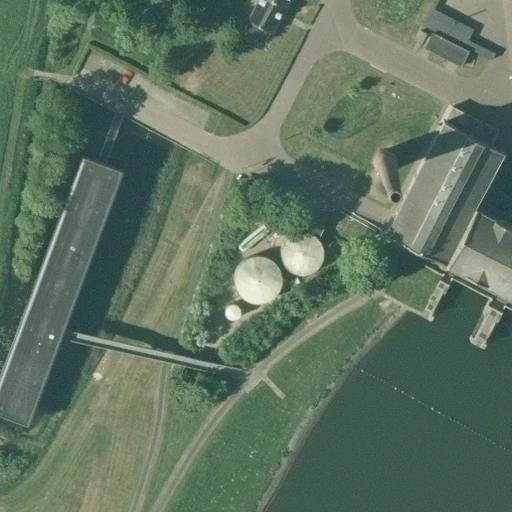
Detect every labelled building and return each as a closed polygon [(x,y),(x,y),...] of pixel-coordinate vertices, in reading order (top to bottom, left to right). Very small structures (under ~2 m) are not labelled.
[(270,32),(286,1),(286,0),(257,0),(247,20),(248,21),(245,28),(245,34),(259,41),(264,38),(268,31),(270,32)] [(433,11),(425,27),(468,49),(476,33),(433,11)] [(460,66),(467,51),(431,33),(424,48),(460,66)] [(442,120),(395,212),(388,225),(384,233),(443,263),(511,298),(511,227),(473,207),(502,151),(489,144),(496,130),(451,106),(443,120),(442,120)] [(385,151),(383,151),(378,153),(375,156),(374,160),(375,165),(377,168),(379,170),(383,171),(386,170),(389,169),(392,166),(393,163),(393,159),(392,155),(390,153),(387,151),(385,151)] [(65,322),(122,170),(101,162),(80,154),(0,369),(0,398),(32,411),(28,422),(29,422),(62,330),(64,326),(65,322)] [(275,225),(275,224),(275,223),(275,222),(275,221),(274,220),(274,219),(273,219),(273,218),(272,218),(272,217),(271,216),(270,216),(270,215),(269,215),(268,215),(267,215),(267,214),(266,214),(265,214),(264,214),(263,214),(262,214),(262,215),(261,215),(260,215),(259,216),(258,216),(258,217),(257,217),(257,218),(256,218),(256,219),(255,220),(255,221),(254,222),(254,223),(254,224),(254,225),(254,226),(254,227),(254,228),(255,229),(255,230),(255,231),(256,231),(256,232),(257,232),(257,233),(258,233),(258,234),(259,234),(260,235),(261,235),(262,235),(262,236),(263,236),(264,236),(265,236),(266,236),(267,236),(268,235),(269,235),(270,235),(270,234),(271,234),(272,233),(273,232),(273,231),(274,231),(274,230),(275,229),(275,228),(275,227),(275,226),(275,225)] [(279,251),(279,252),(279,255),(279,257),(279,258),(280,260),(281,262),(282,264),(284,266),(285,267),(286,269),(288,270),(291,272),(295,273),(298,274),(299,274),(303,274),(305,273),(307,273),(311,271),(312,270),(315,268),(316,267),(318,265),(318,264),(319,262),(320,260),(321,258),(321,256),(322,253),(322,251),(321,249),(321,246),(320,245),(320,244),(318,241),(318,240),(316,238),(313,235),(312,234),(310,233),(307,232),(305,231),(303,231),(301,231),(297,231),(295,231),(293,232),(289,234),(287,235),(286,236),(284,238),(283,240),(281,242),(280,244),(280,246),(279,249),(279,251)] [(280,280),(280,279),(280,277),(280,275),(279,272),(278,270),(277,267),(276,265),(275,264),(273,262),(271,260),(269,259),(267,258),(265,257),(263,256),(260,255),(257,255),(254,255),(252,255),(248,256),(246,257),(244,258),(241,260),(240,262),(238,263),(236,265),(235,267),(234,269),(233,272),(233,274),(233,275),(232,279),(232,280),(233,283),(233,286),(234,288),(235,290),(236,292),(237,293),(239,295),(241,297),(243,298),(245,300),(247,301),(249,301),(252,302),(255,302),(259,302),(260,302),(264,301),(267,300),(269,299),(270,298),(273,296),(274,294),(276,292),(277,290),(278,288),(279,285),(280,283),(280,280)] [(239,312),(239,311),(239,310),(238,308),(238,307),(237,306),(236,305),(235,304),(233,304),(232,303),(230,303),(228,304),(227,305),(226,305),(225,307),(224,308),(224,309),(223,311),(223,312),(224,313),(224,315),(225,316),(226,317),(228,318),(229,318),(231,319),(232,319),(233,318),(235,318),(236,317),(237,316),(238,314),(238,313),(239,312)]
